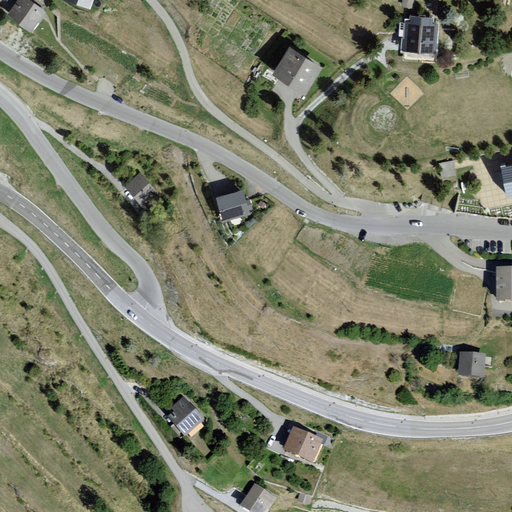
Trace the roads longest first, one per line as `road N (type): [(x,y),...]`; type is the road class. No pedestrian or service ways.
road 1 (unclassified): [(380,224),(313,212),(192,139),(72,91),(0,49)]
road 2 (tertiary): [(140,315),(189,350),(364,420),(453,429),(511,421)]
road 3 (unclassified): [(0,219),(40,256),(208,511)]
road 4 (residential): [(380,224),(372,210),(325,196),(210,107),(151,0)]
road 5 (unclassified): [(0,96),(107,236),(147,275),(140,315)]
road 6 (tertiary): [(140,315),(0,191)]
road 7 (unclassified): [(511,231),(380,224)]
